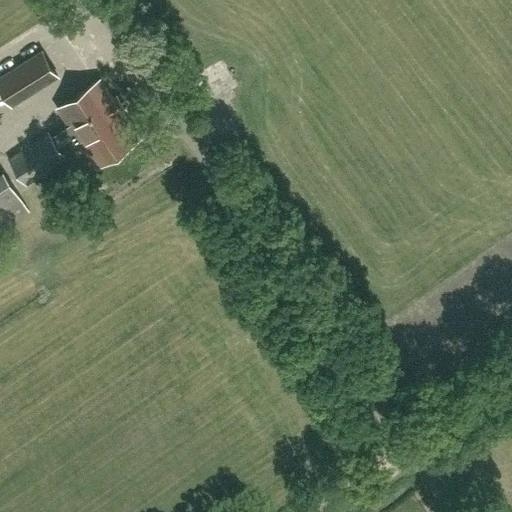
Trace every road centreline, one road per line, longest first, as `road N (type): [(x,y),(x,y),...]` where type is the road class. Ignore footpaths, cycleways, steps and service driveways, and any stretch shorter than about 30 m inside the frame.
road 1 (unclassified): [(408,446),(96,0)]
road 2 (unclassified): [(408,446),(511,370)]
